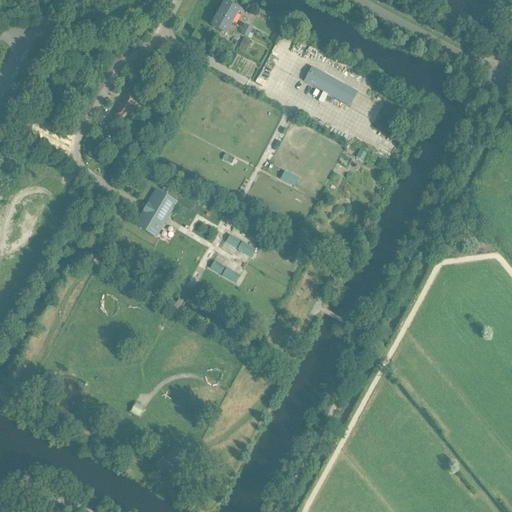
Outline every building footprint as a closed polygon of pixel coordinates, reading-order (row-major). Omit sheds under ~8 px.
[(224,3),(217,15),(231,23),(238,11),(224,3)] [(231,23),(217,15),(211,27),(225,35),(231,23)] [(242,30),(253,36),(255,31),(244,26),(242,30)] [(253,36),(242,30),(240,34),(250,40),(253,36)] [(238,48),(246,52),(249,44),(242,41),(238,48)] [(356,94),(312,69),(311,68),(303,82),(312,87),(348,107),(356,94)] [(127,94),(113,117),(123,123),(124,122),(130,125),(142,104),(136,101),(137,99),(127,94)] [(359,151),(355,158),(363,162),(367,156),(359,151)] [(224,155),(221,161),(231,166),(233,160),(224,155)] [(291,176),(287,184),(294,188),(298,180),(291,176)] [(158,193),(137,228),(145,233),(153,237),(173,202),(166,198),(158,193)] [(229,236),(225,244),(235,250),(240,242),(229,236)] [(241,243),(237,251),(250,259),(255,251),(241,243)] [(235,250),(225,244),(221,250),(231,256),(235,250)] [(218,255),(214,262),(224,268),(228,261),(218,255)] [(214,262),(209,270),(220,276),(224,268),(214,262)] [(226,269),(221,277),(228,281),(233,273),(226,269)] [(240,277),(233,273),(228,281),(235,285),(240,277)] [(144,408),(135,403),(129,413),(138,418),(144,408)]
